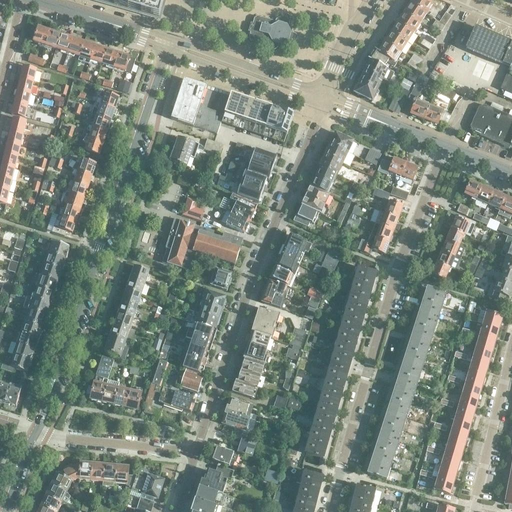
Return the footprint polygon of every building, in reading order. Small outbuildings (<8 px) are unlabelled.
[(97,0),(158,17),(163,0),(97,0)] [(412,0),(410,3),(426,14),(432,5),(425,0),(412,0)] [(405,12),(420,23),(424,25),(430,16),(426,14),(410,3),(405,12)] [(399,21),(414,31),(420,23),(405,12),(399,21)] [(439,23),(445,27),(451,17),(446,13),(439,23)] [(276,20),(276,22),(258,17),(254,19),(249,38),(251,42),(261,44),(263,47),(274,51),(279,48),(279,46),(281,47),(289,42),(290,40),(292,41),(293,40),(294,38),(293,36),(291,36),(292,33),(289,28),(290,23),(288,18),(282,17),(276,20)] [(393,30),(409,40),(414,31),(399,21),(393,30)] [(432,26),(441,32),(445,27),(439,23),(436,21),(432,26)] [(511,43),(490,34),(475,28),(465,50),(485,58),(509,69),(500,90),(511,95),(511,43)] [(45,47),(50,32),(38,29),(33,45),(38,47),(38,45),(45,47)] [(387,38),(403,49),(409,40),(393,30),(387,38)] [(57,50),(61,36),(50,32),(45,47),(45,49),(49,51),(50,48),(57,50)] [(68,54),(73,40),(61,36),(57,50),(68,54)] [(423,41),(432,46),(435,42),(426,36),(423,41)] [(381,47),(397,58),(403,49),(387,38),(381,47)] [(80,58),(84,43),(73,40),(68,54),(68,56),(72,58),(73,56),(80,58)] [(420,45),(429,51),(432,46),(423,41),(420,45)] [(91,61),(96,47),(84,43),(80,58),(91,61)] [(96,63),(103,65),(107,50),(96,47),(91,61),(90,64),(95,65),(96,63)] [(371,54),(370,55),(385,66),(386,63),(391,66),(397,58),(381,47),(378,52),(375,50),(373,54),(371,54)] [(103,65),(114,69),(119,54),(107,50),(103,65)] [(113,71),(118,72),(119,70),(131,74),(136,60),(130,58),(119,54),(114,69),(113,71)] [(370,61),(365,72),(382,80),(387,70),(383,68),(385,66),(370,55),(369,56),(370,58),(368,60),(370,61)] [(414,55),(410,60),(419,66),(422,61),(414,55)] [(28,62),(38,66),(40,60),(30,56),(28,62)] [(407,65),(416,71),(419,66),(410,60),(407,65)] [(20,80),(34,83),(37,71),(23,68),(20,80)] [(365,72),(360,82),(377,90),(382,80),(365,72)] [(406,79),(416,84),(419,79),(419,78),(410,73),(406,79)] [(411,93),(410,96),(417,99),(425,82),(419,79),(416,84),(415,85),(411,93)] [(17,92),(31,95),(34,83),(20,80),(17,92)] [(190,99),(194,86),(183,82),(180,81),(176,94),(190,99)] [(117,91),(127,94),(130,85),(120,82),(117,91)] [(377,90),(360,82),(355,93),(372,101),(377,90)] [(201,103),(205,90),(194,86),(190,99),(201,103)] [(439,86),(433,95),(438,97),(439,94),(443,88),(440,86),(439,86)] [(206,87),(205,90),(229,98),(230,95),(206,87)] [(439,94),(452,102),(454,99),(456,95),(443,88),(439,94)] [(193,127),(216,135),(217,135),(220,126),(221,125),(224,115),(223,115),(229,98),(205,90),(201,103),(193,127)] [(14,103),(28,107),(31,95),(17,92),(14,103)] [(101,106),(115,111),(117,104),(120,105),(122,100),(102,93),(99,98),(103,100),(101,106)] [(170,119),(193,127),(201,103),(190,99),(176,94),(172,107),(174,108),(170,119)] [(235,119),(241,99),(231,95),(230,95),(229,98),(223,115),(224,115),(235,119)] [(389,109),(394,112),(400,98),(399,98),(395,96),(389,109)] [(394,112),(399,114),(405,101),(400,98),(394,112)] [(245,122),(252,102),(241,99),(235,119),(245,122)] [(410,115),(424,120),(429,107),(415,101),(410,115)] [(255,125),(262,105),(252,102),(245,122),(255,125)] [(11,116),(25,119),(28,107),(14,103),(11,116)] [(99,111),(97,117),(111,122),(113,116),(116,117),(118,111),(115,111),(101,106),(98,104),(95,109),(99,111)] [(266,129),(272,109),(262,105),(255,125),(266,129)] [(429,107),(424,120),(437,125),(443,112),(429,107)] [(511,118),(486,107),(485,108),(484,108),(477,110),(470,125),(473,132),(475,133),(474,134),(496,144),(498,145),(509,149),(509,148),(511,149),(511,118)] [(276,132),(283,112),(272,109),(266,129),(276,132)] [(291,122),(293,116),(283,112),(276,132),(287,136),(287,135),(291,122)] [(221,125),(232,129),(235,119),(224,115),(221,125)] [(95,122),(93,128),(96,129),(108,133),(110,127),(112,128),(114,122),(111,122),(97,117),(94,116),(91,120),(95,122)] [(232,129),(242,132),(245,122),(235,119),(232,129)] [(13,120),(10,132),(24,135),(27,123),(13,120)] [(242,132),(252,135),(255,125),(245,122),(242,132)] [(252,135),(262,139),(266,129),(255,125),(252,135)] [(91,134),(89,139),(96,142),(104,144),(106,139),(108,139),(110,134),(108,133),(96,129),(93,128),(90,127),(88,131),(91,134)] [(262,139),(273,142),(276,132),(266,129),(262,139)] [(10,132),(7,143),(21,147),(24,135),(10,132)] [(287,136),(276,132),(273,142),(283,146),(287,136)] [(336,133),(330,144),(348,153),(352,155),(357,145),(352,143),(353,142),(336,133)] [(85,151),(96,155),(100,156),(102,150),(104,151),(106,145),(104,144),(96,142),(89,139),(86,138),(83,143),(87,145),(85,151)] [(198,145),(178,139),(170,162),(187,168),(190,158),(193,159),(198,145)] [(207,141),(205,146),(204,150),(210,153),(220,156),(223,146),(216,144),(215,143),(207,141)] [(7,143),(4,155),(18,158),(21,147),(7,143)] [(343,164),(348,153),(330,144),(325,155),(343,164)] [(277,157),(255,150),(251,162),(273,169),(277,158),(277,157)] [(365,161),(370,164),(376,153),(370,150),(365,161)] [(370,164),(376,167),(381,155),(376,153),(370,164)] [(4,155),(1,167),(15,170),(18,158),(4,155)] [(320,166),(336,174),(337,174),(338,174),(343,164),(325,155),(320,166)] [(54,158),(52,163),(62,167),(64,162),(54,158)] [(395,177),(399,179),(405,164),(393,159),(391,164),(382,161),(377,172),(387,176),(389,172),(396,176),(395,177)] [(80,166),(78,172),(92,177),(94,171),(97,172),(99,166),(79,160),(76,164),(80,166)] [(251,162),(247,173),(267,180),(269,181),(273,169),(251,162)] [(54,169),(57,170),(61,171),(62,167),(52,163),(51,163),(50,167),(54,169)] [(400,179),(399,181),(410,186),(412,182),(417,169),(405,164),(399,179),(400,179)] [(315,177),(331,185),(332,184),(330,183),(333,177),(335,178),(336,174),(320,166),(318,170),(316,171),(314,174),(315,176),(315,177)] [(1,167),(0,172),(0,178),(12,182),(15,170),(1,167)] [(35,167),(33,174),(42,177),(44,170),(38,169),(35,167)] [(76,178),(74,183),(89,188),(90,183),(93,183),(95,178),(92,177),(78,172),(75,171),(72,175),(76,178)] [(263,191),(267,180),(247,173),(245,172),(241,184),(263,191)] [(213,175),(207,173),(204,180),(210,183),(213,175)] [(36,176),(34,182),(41,184),(42,178),(36,176)] [(309,186),(325,194),(328,188),(330,188),(331,185),(315,177),(313,180),(311,180),(309,186)] [(0,178),(0,191),(10,193),(12,182),(0,178)] [(177,184),(188,188),(189,188),(191,182),(179,178),(177,184)] [(44,181),(43,185),(54,189),(56,185),(44,181)] [(72,189),(71,194),(85,199),(87,194),(89,195),(91,189),(89,188),(74,183),(71,182),(69,186),(72,189)] [(476,200),(482,187),(470,182),(464,195),(476,200)] [(259,203),(263,191),(241,184),(237,196),(259,203)] [(54,189),(43,185),(41,190),(53,194),(54,189)] [(309,186),(304,196),(325,206),(330,196),(325,194),(309,186)] [(488,205),(493,192),(482,187),(476,200),(488,205)] [(389,195),(375,189),(372,197),(386,202),(387,202),(390,195),(389,195)] [(390,196),(406,202),(409,194),(393,189),(390,196)] [(0,203),(7,206),(10,193),(0,191),(0,203)] [(500,210),(505,197),(493,192),(488,205),(500,210)] [(68,200),(67,206),(81,211),(83,205),(85,206),(87,200),(85,199),(71,194),(68,193),(65,198),(68,200)] [(231,214),(249,223),(257,206),(248,202),(235,196),(232,201),(227,212),(231,214)] [(303,203),(302,207),(317,214),(326,218),(329,212),(327,209),(328,207),(325,206),(304,196),(302,200),(303,203)] [(509,220),(511,215),(511,213),(511,200),(505,197),(500,210),(498,215),(509,220)] [(187,199),(182,216),(201,222),(204,211),(197,208),(199,203),(187,199)] [(390,202),(385,214),(398,219),(403,207),(390,202)] [(346,204),(341,213),(345,215),(350,205),(346,204)] [(65,211),(63,217),(77,222),(79,216),(81,217),(83,212),(81,211),(67,206),(64,205),(61,209),(65,211)] [(469,209),(460,205),(457,213),(466,216),(469,209)] [(295,222),(308,228),(310,223),(314,225),(316,220),(315,219),(317,214),(302,207),(299,207),(298,210),(299,213),(295,222)] [(357,217),(360,211),(354,208),(351,215),(357,217)] [(379,212),(375,224),(393,231),(398,219),(385,214),(382,213),(379,212)] [(345,215),(341,213),(337,223),(341,225),(345,215)] [(249,223),(231,214),(226,225),(244,234),(249,223)] [(473,220),(480,223),(482,218),(475,215),(473,220)] [(52,233),(65,237),(66,232),(73,234),(75,228),(77,228),(79,223),(77,222),(63,217),(60,216),(57,220),(61,223),(59,229),(54,227),(52,233)] [(455,219),(451,231),(464,236),(469,225),(460,221),(462,218),(458,216),(456,219),(455,219)] [(482,218),(480,223),(488,227),(490,221),(482,218)] [(175,275),(188,279),(190,272),(191,273),(197,254),(208,258),(215,238),(206,236),(208,231),(200,229),(197,228),(175,220),(165,249),(166,249),(162,263),(178,268),(175,275)] [(375,224),(370,237),(389,244),(393,231),(375,224)] [(496,230),(504,234),(506,228),(498,225),(496,230)] [(451,231),(446,242),(459,248),(464,236),(451,231)] [(18,239),(16,244),(23,247),(25,242),(27,234),(23,233),(21,240),(18,239)] [(484,235),(481,243),(486,245),(489,238),(484,235)] [(215,238),(208,258),(235,266),(242,242),(225,236),(223,241),(215,238)] [(287,242),(284,247),(301,254),(304,255),(305,252),(308,253),(312,245),(289,236),(289,237),(287,238),(286,240),(287,242)] [(370,256),(372,251),(384,256),(389,244),(370,237),(367,245),(363,244),(360,251),(370,256)] [(50,242),(47,254),(65,260),(69,248),(51,242),(50,242)] [(446,242),(441,253),(454,259),(459,248),(446,242)] [(481,243),(477,251),(483,253),(486,245),(481,243)] [(282,252),(280,258),(296,265),(301,254),(284,247),(284,248),(282,248),(281,251),(282,252)] [(328,253),(321,268),(333,273),(339,258),(335,256),(328,253)] [(441,253),(436,265),(449,270),(454,259),(441,253)] [(47,254),(43,265),(61,271),(65,260),(47,254)] [(471,265),(477,267),(480,260),(475,257),(471,265)] [(276,267),(275,269),(292,276),(296,265),(280,258),(278,263),(276,262),(275,265),(276,267)] [(43,265),(39,276),(57,282),(61,271),(43,265)] [(449,270),(436,265),(432,276),(445,282),(449,270)] [(468,273),(473,275),(477,267),(471,265),(468,273)] [(134,267),(130,279),(145,284),(149,272),(134,267)] [(270,280),(290,289),(295,278),(292,276),(275,269),(270,280)] [(358,269),(355,282),(372,287),(376,273),(374,272),(373,274),(358,269)] [(210,287),(226,292),(231,275),(215,270),(210,287)] [(499,276),(497,284),(511,289),(511,273),(505,271),(502,277),(499,276)] [(39,276),(35,287),(53,294),(57,282),(39,276)] [(130,279),(126,290),(141,295),(145,284),(130,279)] [(355,282),(351,295),(369,300),(372,287),(355,282)] [(269,283),(265,293),(283,299),(286,288),(269,283)] [(511,289),(497,284),(491,298),(503,303),(506,297),(509,299),(511,291),(511,289)] [(35,287),(32,299),(49,305),(53,294),(35,287)] [(310,288),(307,296),(311,298),(307,306),(317,310),(320,302),(323,294),(310,288)] [(423,301),(442,308),(446,295),(427,289),(423,301)] [(126,290),(122,302),(137,307),(141,295),(126,290)] [(201,304),(221,310),(224,298),(204,292),(202,299),(203,299),(201,304)] [(262,304),(280,309),(283,299),(265,293),(262,304)] [(351,295),(348,307),(365,312),(369,300),(351,295)] [(27,297),(24,309),(28,310),(46,316),(49,305),(32,299),(27,297)] [(419,314),(438,320),(442,308),(423,301),(419,314)] [(122,302),(118,313),(133,318),(137,307),(122,302)] [(192,312),(217,320),(221,310),(201,304),(196,302),(192,312)] [(470,308),(475,310),(473,314),(480,316),(481,311),(476,310),(477,306),(471,304),(470,308)] [(348,307),(344,320),(362,325),(365,312),(348,307)] [(311,321),(315,311),(309,308),(305,318),(311,321)] [(258,309),(254,322),(274,327),(278,315),(258,309)] [(28,310),(24,321),(42,328),(46,316),(28,310)] [(192,324),(214,331),(217,320),(192,312),(189,323),(192,324)] [(118,313),(114,324),(129,330),(133,318),(118,313)] [(487,313),(483,325),(498,330),(502,318),(487,313)] [(158,321),(168,325),(170,319),(160,316),(156,314),(154,319),(158,321)] [(415,326),(434,332),(438,320),(419,314),(415,326)] [(344,320),(340,332),(358,337),(362,325),(344,320)] [(24,321),(20,333),(38,339),(42,328),(24,321)] [(251,332),(250,334),(270,339),(274,327),(254,322),(253,327),(250,327),(249,331),(251,332)] [(320,325),(313,323),(311,332),(318,334),(320,325)] [(114,324),(110,336),(131,343),(134,332),(129,330),(114,324)] [(189,330),(187,335),(213,343),(216,332),(214,331),(192,324),(190,331),(189,330)] [(483,325),(480,337),(495,342),(498,330),(483,325)] [(411,339),(430,345),(434,332),(415,326),(411,339)] [(292,337),(303,341),(306,333),(294,329),(292,337)] [(340,332),(337,345),(355,349),(358,337),(340,332)] [(20,333),(16,344),(34,351),(38,339),(20,333)] [(250,334),(247,346),(267,351),(270,339),(250,334)] [(184,346),(190,348),(209,354),(213,343),(187,335),(184,346)] [(104,353),(120,359),(121,357),(126,359),(131,343),(130,343),(131,343),(110,336),(104,353)] [(289,346),(301,349),(303,341),(292,337),(289,346)] [(478,341),(476,349),(492,353),(495,342),(480,337),(478,341)] [(407,351),(426,357),(430,345),(411,339),(407,351)] [(156,340),(152,350),(159,352),(162,342),(158,340),(156,340)] [(16,344),(13,356),(30,362),(34,351),(16,344)] [(337,345),(333,357),(351,362),(355,349),(337,345)] [(244,356),(243,358),(263,363),(267,351),(247,346),(245,350),(243,351),(242,355),(244,356)] [(182,352),(180,357),(206,365),(209,354),(190,348),(189,354),(182,352)] [(476,349),(473,361),(488,365),(492,353),(476,349)] [(158,362),(164,364),(167,353),(162,351),(158,362)] [(403,363),(422,369),(426,357),(407,351),(403,363)] [(9,367),(14,369),(27,373),(30,362),(13,356),(9,367)] [(206,365),(180,357),(179,362),(185,364),(183,370),(202,376),(206,365)] [(333,357),(330,370),(347,374),(351,362),(333,357)] [(94,382),(106,385),(108,381),(112,368),(114,362),(102,358),(96,378),(94,382)] [(239,369),(239,370),(260,376),(264,364),(263,364),(263,363),(243,358),(243,360),(244,360),(241,370),(239,369)] [(473,361),(469,373),(485,377),(488,365),(473,361)] [(169,365),(164,364),(158,362),(151,384),(161,388),(169,365)] [(399,376),(418,382),(422,369),(403,363),(399,376)] [(289,366),(287,372),(293,374),(295,368),(289,366)] [(236,381),(236,382),(257,388),(260,376),(239,370),(239,371),(240,371),(237,381),(236,381)] [(330,370),(326,382),(344,387),(347,374),(330,370)] [(285,380),(284,384),(290,386),(293,377),(293,374),(285,372),(285,380)] [(176,387),(197,394),(202,379),(185,373),(184,378),(179,376),(176,387)] [(469,373),(466,384),(481,389),(485,377),(469,373)] [(395,388),(414,394),(418,382),(399,376),(395,388)] [(0,401),(4,403),(10,385),(0,381),(0,401)] [(102,403),(114,405),(118,388),(119,384),(108,381),(106,385),(102,403)] [(90,400),(102,403),(106,385),(94,382),(90,400)] [(257,388),(236,382),(232,392),(231,392),(231,394),(251,400),(255,388),(257,389),(257,388)] [(326,382),(323,395),(340,399),(344,387),(326,382)] [(466,384),(462,396),(478,401),(481,389),(466,384)] [(10,385),(4,403),(16,407),(22,388),(10,385)] [(157,387),(155,393),(161,395),(163,389),(157,387)] [(114,405),(126,408),(130,391),(118,388),(114,405)] [(391,401),(410,407),(414,394),(395,388),(391,401)] [(130,391),(126,408),(138,411),(142,394),(130,391)] [(164,405),(171,407),(191,413),(196,400),(169,391),(167,397),(164,405)] [(323,395),(319,407),(337,412),(340,399),(323,395)] [(277,396),(275,403),(286,406),(288,400),(277,396)] [(462,396),(459,408),(474,412),(478,401),(462,396)] [(249,419),(249,420),(255,422),(256,417),(251,415),(253,407),(249,405),(229,399),(227,407),(226,407),(225,411),(249,419)] [(290,399),(287,409),(299,412),(301,402),(290,399)] [(387,413),(406,419),(410,407),(391,401),(387,413)] [(275,403),(273,409),(284,413),(286,406),(275,403)] [(319,407),(316,420),(333,424),(337,412),(319,407)] [(459,408),(456,420),(471,424),(474,412),(459,408)] [(242,438),(246,440),(248,433),(245,432),(249,420),(249,419),(225,411),(224,416),(221,425),(242,432),(240,438),(242,438)] [(383,425),(402,431),(406,419),(387,413),(383,425)] [(316,420),(312,432),(330,437),(333,424),(316,420)] [(456,420),(452,432),(467,436),(471,424),(456,420)] [(282,423),(280,430),(287,432),(288,425),(282,423)] [(379,438),(398,444),(402,431),(383,425),(379,438)] [(312,432),(308,445),(326,449),(330,437),(312,432)] [(452,432),(449,443),(464,448),(467,436),(452,432)] [(242,438),(237,453),(252,458),(257,443),(246,440),(242,438)] [(294,438),(291,450),(298,451),(301,440),(294,438)] [(375,450),(394,456),(398,444),(379,438),(375,450)] [(449,443),(445,455),(461,460),(464,448),(449,443)] [(320,459),(320,461),(322,462),(326,449),(308,445),(305,455),(320,459)] [(212,461),(233,469),(235,464),(236,464),(239,456),(217,448),(216,450),(213,449),(212,453),(214,456),(212,461)] [(371,462),(390,469),(394,456),(375,450),(371,462)] [(445,455),(442,467),(457,472),(461,460),(445,455)] [(367,475),(386,481),(390,469),(371,462),(367,475)] [(80,463),(80,464),(78,479),(78,481),(90,482),(92,464),(80,463)] [(64,472),(56,475),(71,482),(78,479),(80,464),(71,468),(71,466),(63,470),(64,472)] [(104,465),(92,464),(90,482),(102,483),(104,465)] [(116,466),(104,465),(102,483),(114,484),(116,466)] [(127,468),(116,466),(114,484),(126,486),(126,490),(129,490),(134,477),(126,477),(127,468)] [(199,488),(222,496),(227,481),(230,482),(234,472),(217,466),(217,467),(219,468),(217,475),(208,472),(204,481),(202,480),(199,488)] [(442,467),(438,479),(454,483),(457,472),(442,467)] [(267,471),(264,481),(278,486),(281,475),(267,471)] [(304,474),(301,487),(319,491),(323,477),(320,476),(319,478),(304,474)] [(56,475),(51,486),(66,493),(71,482),(56,475)] [(131,492),(142,495),(157,500),(164,481),(155,478),(148,476),(147,480),(136,477),(131,492)] [(454,483),(438,479),(435,491),(450,496),(454,483)] [(358,485),(354,500),(371,504),(374,492),(360,488),(360,486),(358,485)] [(51,486),(45,497),(61,504),(66,493),(51,486)] [(301,487),(298,499),(316,504),(319,491),(301,487)] [(195,500),(229,511),(233,500),(222,496),(199,488),(195,500)] [(274,505),(288,509),(289,504),(280,502),(282,494),(277,492),(274,505)] [(45,497),(40,508),(49,511),(57,511),(61,504),(45,497)] [(139,499),(135,511),(150,511),(151,510),(153,503),(139,499)] [(298,499),(295,511),(297,511),(313,511),(316,504),(298,499)] [(191,511),(229,511),(195,500),(191,511)] [(354,500),(350,511),(376,511),(378,506),(371,504),(354,500)]
